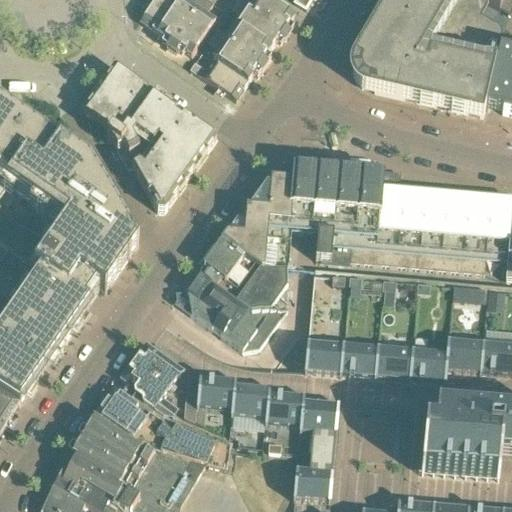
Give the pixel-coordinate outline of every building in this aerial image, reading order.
[(166,53),(175,59),(179,54),(191,62),(215,28),(205,21),(212,9),(198,0),(190,12),(172,0),(158,0),(151,12),(148,16),(140,28),(169,47),(166,53)] [(208,49),(220,57),(206,77),(194,69),(189,76),(236,108),(256,79),(260,82),(267,72),(262,69),(279,45),(283,48),(290,38),(285,35),(293,22),(260,0),(258,0),(252,9),(241,1),(231,15),(243,23),(229,43),(218,35),(208,49)] [(293,8),(305,16),(314,0),(291,0),(296,3),(293,8)] [(352,78),(352,80),(352,82),(352,83),(353,86),(354,88),(356,90),(358,92),(359,93),(361,95),(364,96),(373,98),(482,123),(495,70),(484,68),(489,46),(499,49),(502,40),(502,38),(502,37),(501,36),(501,34),(500,33),(498,31),(476,18),(482,6),(510,23),(511,18),(511,1),(509,0),(390,0),(362,49),(366,51),(358,63),(353,72),(353,74),(352,76),(352,78)] [(511,61),(506,60),(498,58),(485,114),(493,116),(502,118),(501,119),(511,121),(511,61)] [(157,219),(164,219),(167,214),(168,214),(216,148),(176,120),(177,118),(114,73),(82,118),(110,138),(106,145),(111,148),(121,166),(128,162),(135,174),(132,175),(153,212),(157,219)] [(0,330),(0,399),(19,411),(99,297),(104,301),(138,253),(98,185),(90,173),(0,110),(0,186),(0,187),(0,261),(4,255),(37,278),(0,330)] [(505,288),(511,288),(511,236),(510,236),(511,217),(511,207),(445,201),(445,200),(401,196),(401,197),(381,195),(382,187),(383,187),(383,184),(292,176),(291,187),(270,186),(267,216),(246,214),(243,242),(226,240),(221,248),(260,277),(286,276),(290,237),(317,240),(315,267),(484,282),(485,266),(507,268),(505,288)] [(286,276),(260,277),(221,248),(203,273),(200,277),(203,279),(201,282),(249,316),(286,316),(286,312),(287,312),(286,277),(286,276)] [(299,435),(298,442),(300,442),(296,477),(295,477),(292,508),(293,508),(292,511),(511,511),(511,297),(314,279),(307,353),(306,352),(304,382),(286,380),(285,392),(304,394),(303,405),(302,405),(301,407),(269,404),(270,397),(267,397),(267,398),(235,395),(236,389),(233,388),(233,390),(201,387),(201,385),(198,385),(198,392),(197,399),(197,405),(196,412),(196,416),(198,416),(198,415),(230,418),(230,425),(232,425),(233,424),(265,426),(264,433),(267,433),(267,432),(299,435)] [(286,317),(286,316),(249,316),(201,282),(200,283),(197,281),(183,300),(187,302),(188,307),(183,313),(184,318),(241,359),(258,356),(279,327),(278,319),(286,318),(286,317)] [(182,378),(146,352),(121,386),(130,392),(123,403),(160,428),(164,434),(171,425),(173,425),(175,420),(171,417),(173,412),(163,405),(182,378)] [(205,471),(205,473),(227,478),(227,476),(227,475),(230,453),(231,453),(232,451),(173,425),(171,425),(164,434),(160,428),(123,403),(113,396),(94,424),(121,443),(130,446),(130,448),(192,468),(205,471)] [(0,442),(19,411),(0,399),(0,442)] [(195,419),(184,418),(183,424),(194,429),(195,419)] [(93,425),(52,494),(82,511),(181,511),(205,473),(125,447),(93,425)] [(268,451),(268,460),(280,461),(281,452),(268,451)] [(82,511),(52,494),(44,511),(82,511)]
